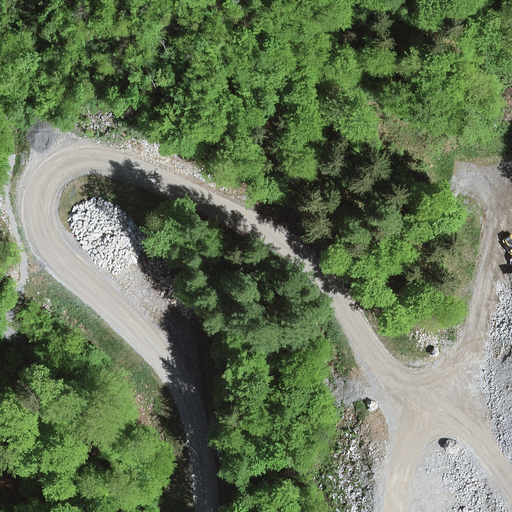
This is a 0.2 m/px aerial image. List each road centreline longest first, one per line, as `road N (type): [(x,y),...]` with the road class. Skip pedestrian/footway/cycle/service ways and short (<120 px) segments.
road 1 (track): [(39,183),(50,157),(66,149),(94,152),(267,239),(329,291),(394,377),(420,386),(443,385),(474,358),(511,187)]
road 2 (track): [(209,511),(192,350),(173,302),(122,252)]
road 3 (track): [(468,511),(476,395),(456,378)]
